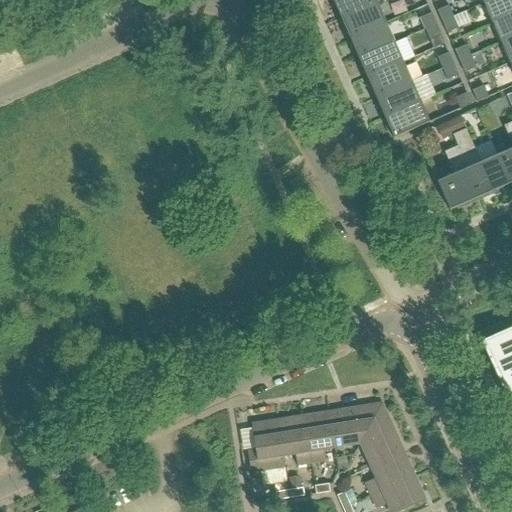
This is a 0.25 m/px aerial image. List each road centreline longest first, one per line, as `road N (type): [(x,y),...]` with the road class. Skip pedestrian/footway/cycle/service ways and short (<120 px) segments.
road 1 (unclassified): [(0,487),(404,311)]
road 2 (unclassified): [(404,311),(225,0)]
road 3 (residential): [(205,0),(0,91)]
road 4 (unclassified): [(497,511),(404,311)]
